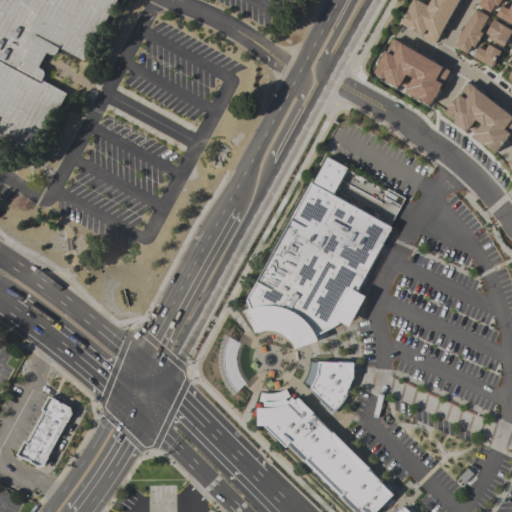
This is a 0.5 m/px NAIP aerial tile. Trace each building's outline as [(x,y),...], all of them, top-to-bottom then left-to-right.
[(0,0),(116,0),(84,60),(59,46),(38,83),(64,97),(29,160),(0,144),(0,0)] [(458,0),(438,43),(400,25),(412,0),(418,0),(428,5),(430,0),(458,0)] [(499,0),(493,13),(478,5),(480,0),(499,0)] [(511,24),(496,15),(502,5),(508,8),(511,3),(511,24)] [(455,46),(459,39),(458,38),(470,17),(471,17),(476,9),(488,16),(480,31),(483,33),(479,41),(478,41),(475,47),(471,45),(467,53),(455,46)] [(494,19),(499,22),(499,23),(511,29),(511,34),(509,40),(507,39),(503,46),(489,38),(490,35),(486,33),(494,19)] [(450,70),(430,106),(401,90),(402,89),(373,74),(392,38),(450,70)] [(473,56),(478,47),(485,50),(488,45),(500,52),(491,67),(473,56)] [(511,114),(469,81),(444,112),(466,131),(468,128),(476,119),(482,123),(474,133),(475,133),(473,136),(496,152),(511,133),(511,114)] [(249,309),(246,299),(310,182),(312,183),(327,157),(347,168),(332,194),(393,227),(357,291),(366,296),(349,326),(340,321),(339,324),(325,331),(317,334),(315,329),(309,320),(293,311),(267,305),(249,309)] [(255,334),(245,310),(249,309),(267,305),(293,311),(309,320),(315,329),(317,334),(325,331),(326,336),(319,339),(319,341),(296,350),(290,339),(279,333),(271,330),(261,331),(255,334)] [(245,378),(233,374),(244,344),(228,339),(214,378),(241,388),(245,378)] [(317,361),(318,366),(317,371),(315,377),(312,383),(310,387),(311,388),(308,390),(320,401),(318,403),(332,414),(341,405),(348,395),(346,393),(353,377),(354,363),(338,361),(338,363),(317,361)] [(256,408),(256,427),(265,427),(286,447),(289,443),(306,460),(303,462),(341,500),(343,497),(357,511),(377,511),(394,495),(371,471),(372,470),(333,432),(332,433),(328,437),(325,433),(329,430),(313,414),(315,412),(298,397),(294,401),(292,397),(290,398),(285,390),(280,392),(274,394),(270,394),(261,392),(257,402),(262,402),(263,408),(256,408)] [(16,456),(24,441),(27,442),(43,412),(41,411),(49,396),(71,408),(72,414),(68,423),(67,422),(49,457),(45,466),(38,467),(16,456)] [(457,478),(466,487),(474,478),(466,469),(457,478)]
